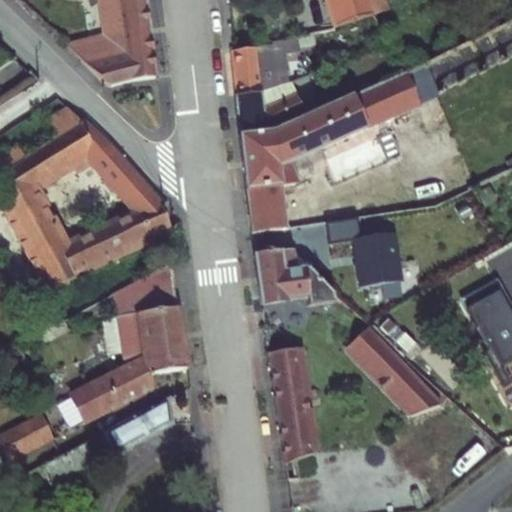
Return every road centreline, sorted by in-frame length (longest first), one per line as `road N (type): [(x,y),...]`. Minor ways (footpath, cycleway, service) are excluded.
road 1 (tertiary): [(249,511),(205,175)]
road 2 (residential): [(0,15),(139,152),(205,175)]
road 3 (tertiary): [(205,175),(184,0)]
